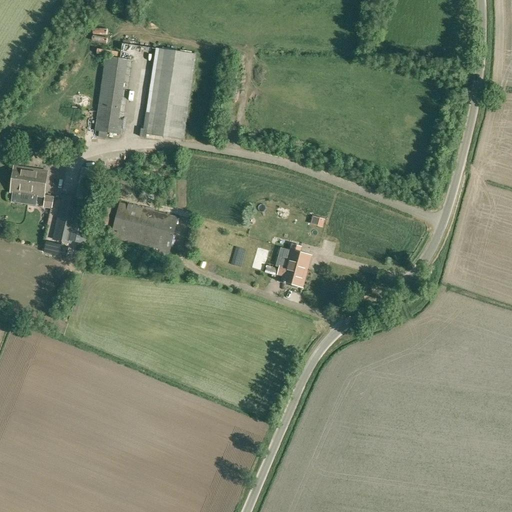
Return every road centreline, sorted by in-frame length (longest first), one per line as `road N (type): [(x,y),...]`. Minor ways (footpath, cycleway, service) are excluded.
road 1 (unclassified): [(247,511),(328,343),(436,248),(482,60),(483,0)]
road 2 (unknown): [(444,226),(302,170),(186,148)]
